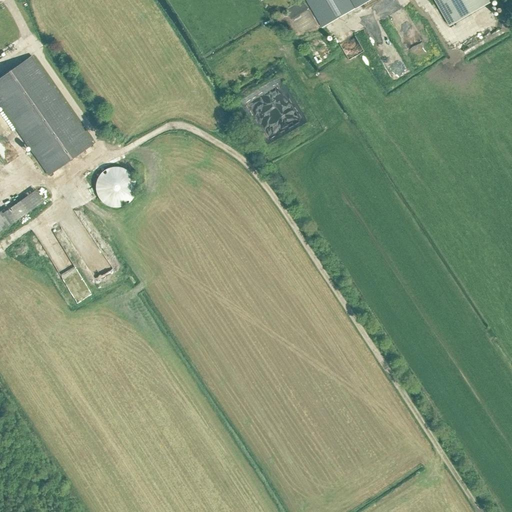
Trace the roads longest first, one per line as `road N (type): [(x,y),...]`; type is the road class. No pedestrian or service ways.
road 1 (track): [(105,153),(173,124),(251,165),(480,511)]
road 2 (track): [(421,0),(464,54),(511,29)]
